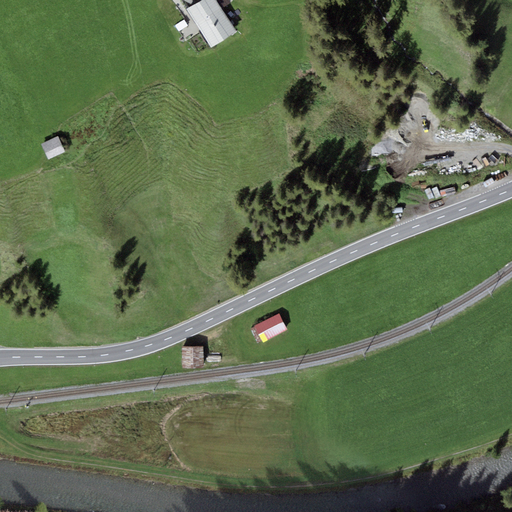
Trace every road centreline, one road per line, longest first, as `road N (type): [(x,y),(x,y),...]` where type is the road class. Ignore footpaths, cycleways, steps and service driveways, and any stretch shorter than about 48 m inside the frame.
road 1 (secondary): [(511,188),(143,346),(0,357)]
road 2 (track): [(0,435),(30,455),(294,489),(382,478),(511,438)]
